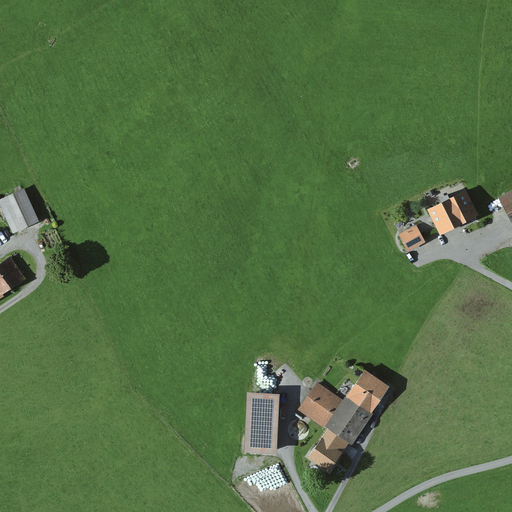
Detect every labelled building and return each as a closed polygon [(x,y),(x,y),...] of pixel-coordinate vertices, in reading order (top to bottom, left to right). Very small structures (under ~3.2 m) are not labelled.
[(23,189),(0,199),(0,200),(15,231),(38,220),(23,189)] [(470,190),(428,210),(442,238),(483,217),(470,190)] [(511,192),(502,198),(511,217),(511,192)] [(408,245),(428,237),(420,219),(401,226),(408,245)] [(0,268),(0,301),(28,284),(13,261),(0,268)] [(319,441),(343,459),(392,392),(368,375),(319,441)] [(278,395),(247,394),(244,455),(275,457),(278,395)]
